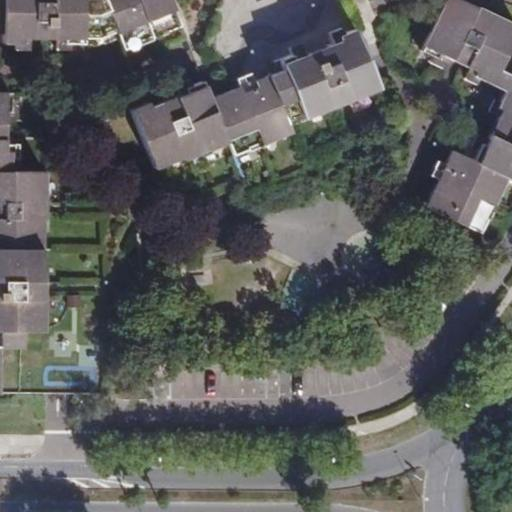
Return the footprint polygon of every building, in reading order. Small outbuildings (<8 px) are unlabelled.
[(83,35),(83,0),(0,0),(0,32),(1,33),(1,42),(26,43),(26,39),(32,39),(32,36),(51,36),(51,39),(56,39),(56,50),(70,50),(70,43),(83,44),(83,35)] [(83,0),(83,35),(100,35),(115,28),(103,0),(83,0)] [(103,0),(115,28),(124,49),(181,26),(170,0),(103,0)] [(511,23),(460,0),(443,0),(420,50),(444,62),(446,59),(451,61),(459,43),(473,49),(464,67),(469,70),(465,79),(477,84),(479,80),(503,91),(492,115),(497,117),(495,122),(511,129),(511,144),(511,146),(489,135),(487,140),(477,135),(471,148),(475,150),(471,160),(451,150),(444,164),(449,166),(443,180),(438,177),(424,206),(481,233),(507,178),(511,180),(511,23)] [(377,88),(353,28),(330,37),(331,41),(326,43),(327,45),(310,52),(309,50),(304,52),(303,48),(270,61),(268,75),(253,81),(255,86),(241,92),(239,86),(210,98),(203,81),(179,91),(180,94),(175,96),(183,115),(168,121),(161,102),(150,106),(148,101),(130,109),(154,168),(182,157),(184,160),(228,142),(233,155),(290,132),(287,124),(377,88)] [(459,43),(451,61),(464,67),(473,49),(459,43)] [(250,73),(236,79),(239,86),(241,92),(255,86),(253,81),(250,73)] [(10,92),(0,91),(0,202),(2,202),(2,216),(0,216),(0,346),(21,346),(21,330),(41,330),(42,219),(45,219),(46,170),(11,170),(11,143),(6,143),(6,119),(10,119),(10,92)] [(175,96),(161,102),(168,121),(183,115),(175,96)] [(511,144),(511,129),(495,122),(489,135),(511,146),(511,144)] [(444,164),(437,161),(431,174),(438,177),(443,180),(449,166),(444,164)]
